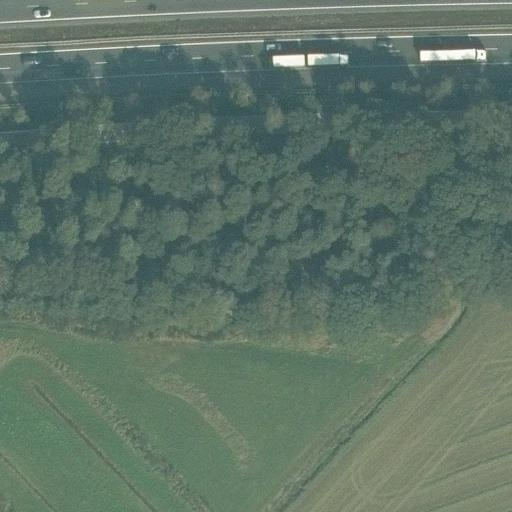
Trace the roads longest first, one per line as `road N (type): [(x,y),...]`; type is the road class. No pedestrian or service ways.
road 1 (motorway): [(0,69),(511,49)]
road 2 (unclassified): [(0,122),(511,105)]
road 3 (motorway): [(171,0),(0,8)]
